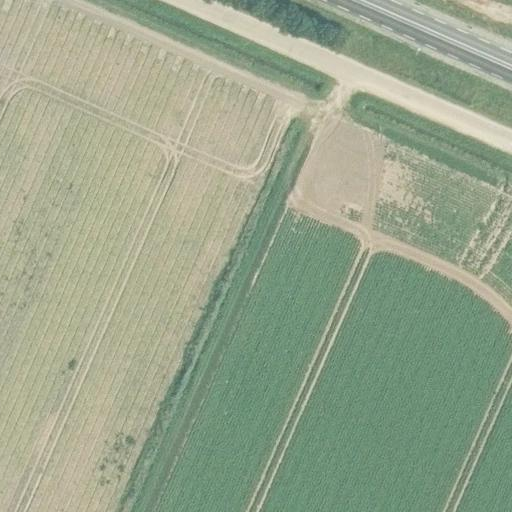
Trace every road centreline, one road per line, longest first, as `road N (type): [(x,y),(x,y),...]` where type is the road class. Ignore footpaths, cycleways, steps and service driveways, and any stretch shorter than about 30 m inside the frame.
road 1 (unclassified): [(511,143),(182,0)]
road 2 (primary): [(511,68),(354,0)]
